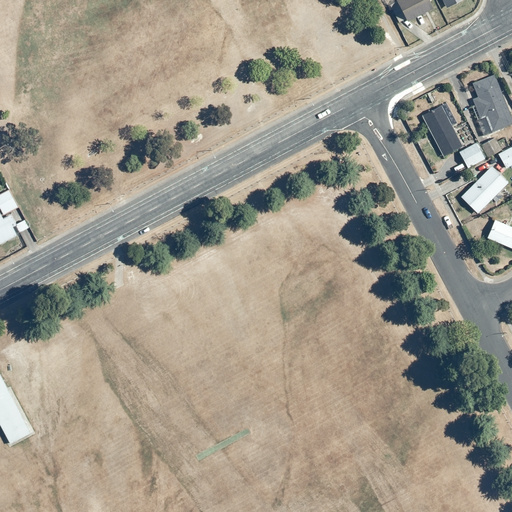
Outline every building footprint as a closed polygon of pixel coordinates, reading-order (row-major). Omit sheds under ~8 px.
[(422,0),(397,0),(402,10),(422,0)] [(396,3),(390,6),(398,21),(404,18),(396,3)] [(478,98),(469,101),(483,136),(511,124),(511,119),(494,74),(473,83),(478,98)] [(435,114),(424,120),(442,156),(462,145),(452,125),(456,123),(446,103),(432,110),(435,114)] [(478,145),(485,158),(502,149),(495,136),(478,145)] [(476,142),(459,151),(467,167),(485,158),(478,145),(476,142)] [(511,164),(511,145),(498,154),(506,168),(511,164)] [(477,213),(492,198),(496,202),(503,195),(499,191),(508,182),(500,174),(492,166),(461,197),(477,213)] [(4,195),(0,196),(0,229),(18,220),(4,195)] [(511,226),(495,219),(487,238),(511,247),(511,226)] [(0,382),(0,436),(1,438),(24,426),(0,382)]
